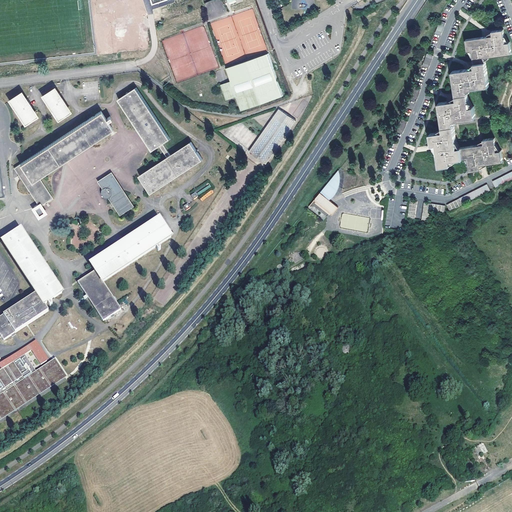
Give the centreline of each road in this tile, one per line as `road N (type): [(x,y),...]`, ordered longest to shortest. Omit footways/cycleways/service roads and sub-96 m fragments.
road 1 (secondary): [(0,486),(100,412),(196,318),(239,267),(417,0)]
road 2 (residential): [(511,167),(447,199),(388,186),(462,0)]
road 3 (unclassified): [(0,82),(136,64)]
